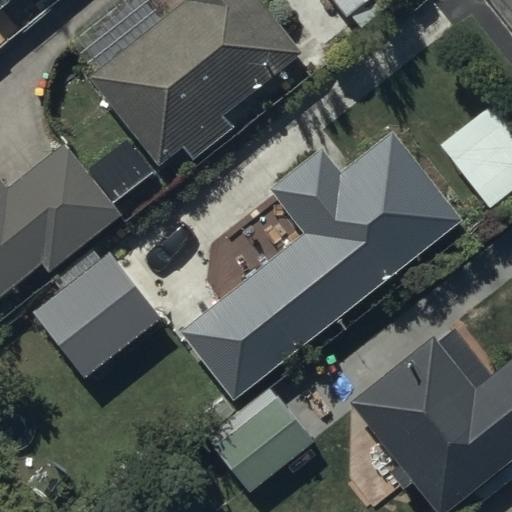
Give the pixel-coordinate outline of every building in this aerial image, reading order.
[(0,0),(0,8),(10,0),(0,0)] [(300,54),(257,0),(180,0),(184,4),(86,80),(157,170),(182,150),(191,162),(230,131),(220,118),(300,54)] [(360,0),(327,0),(342,16),(360,0)] [(267,193),(300,235),(177,335),(233,404),(459,222),(389,135),(340,175),(320,150),(267,193)] [(0,299),(39,268),(46,277),(120,216),(61,145),(6,191),(0,183),(0,299)] [(435,344),(431,338),(345,404),(394,468),(386,474),(401,493),(410,486),(430,511),(446,511),(511,461),(511,357),(487,377),(451,331),(435,344)] [(309,445),(272,398),(210,447),(247,494),(309,445)]
